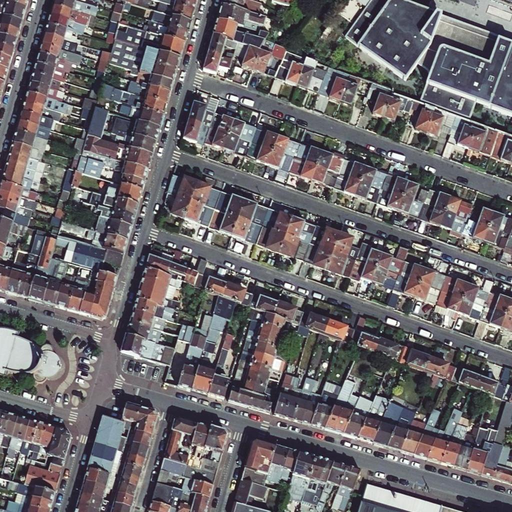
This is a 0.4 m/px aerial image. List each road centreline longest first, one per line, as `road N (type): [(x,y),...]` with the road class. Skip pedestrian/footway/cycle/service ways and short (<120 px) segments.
road 1 (residential): [(145,231),(511,361)]
road 2 (residential): [(511,276),(167,154)]
road 3 (residential): [(511,193),(189,76)]
road 4 (residential): [(244,424),(511,502)]
road 5 (residential): [(0,139),(41,0)]
